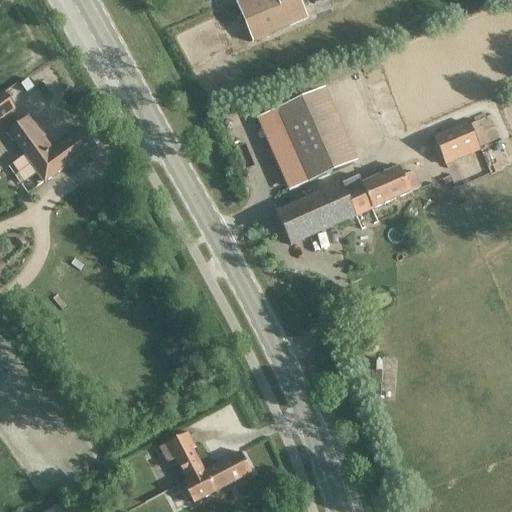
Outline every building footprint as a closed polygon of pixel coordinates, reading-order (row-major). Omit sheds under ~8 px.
[(299,1),(301,0),(245,0),(235,4),(251,42),(307,18),(299,1)] [(306,184),(354,163),(321,90),(274,111),(306,184)] [(0,119),(14,110),(2,94),(0,95),(0,119)] [(42,183),(94,145),(82,128),(50,151),(26,117),(5,132),(42,183)] [(433,138),(446,166),(479,151),(466,123),(433,138)] [(291,246),(420,189),(413,174),(402,179),(398,169),(362,186),(358,178),(277,214),(291,246)] [(180,485),(191,505),(248,474),(237,453),(201,473),(188,451),(192,449),(184,435),(156,451),(164,465),(171,460),(183,483),(180,485)]
